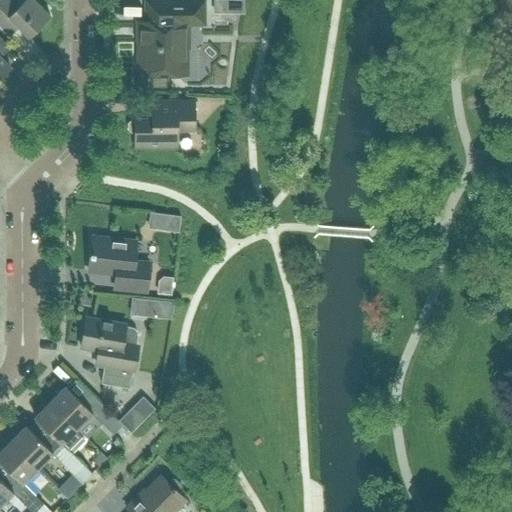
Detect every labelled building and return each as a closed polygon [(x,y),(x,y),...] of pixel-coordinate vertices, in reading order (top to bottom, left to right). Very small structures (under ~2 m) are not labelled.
[(27,37),(49,16),(32,0),(21,0),(15,7),(7,0),(0,0),(0,26),(8,35),(16,26),(27,37)] [(201,22),(201,2),(145,2),(145,15),(149,15),(148,21),(137,21),(137,64),(147,64),(147,70),(151,74),(179,74),(179,49),(184,49),(187,45),(188,34),(184,31),(185,22),(201,22)] [(0,75),(9,67),(0,57),(0,42),(2,40),(0,38),(0,75)] [(175,129),(192,129),(192,100),(150,100),(150,118),(130,118),(125,122),(125,128),(130,132),(133,132),(133,156),(134,156),(134,146),(175,146),(175,129)] [(148,211),(146,226),(177,230),(179,215),(148,211)] [(145,290),(147,263),(132,261),(134,241),(93,236),(91,252),(89,252),(87,270),(114,273),(113,287),(145,290)] [(168,317),(169,317),(171,301),(170,301),(131,297),(130,313),(168,317)] [(108,352),(105,368),(133,373),(138,344),(134,344),(136,335),(135,331),(132,327),(128,326),(123,325),(124,324),(84,317),(79,347),(108,352)] [(120,425),(74,379),(66,387),(64,385),(48,401),(75,428),(90,413),(111,434),(120,425)] [(130,433),(153,409),(141,398),(118,422),(130,433)] [(82,434),(75,428),(48,401),(33,416),(35,419),(27,427),(45,446),(49,441),(58,450),(63,445),(67,449),(82,434)] [(45,446),(27,427),(24,425),(9,440),(36,467),(51,452),(80,482),(90,472),(63,445),(58,450),(49,441),(45,446)] [(19,490),(24,485),(21,482),(36,467),(9,440),(0,448),(0,479),(5,485),(10,481),(19,490)] [(174,477),(169,476),(165,480),(159,475),(137,496),(136,495),(124,507),(129,511),(170,511),(184,499),(177,492),(181,488),(180,484),(174,477)] [(24,485),(19,490),(10,481),(5,485),(0,479),(0,502),(11,492),(30,511),(32,511),(42,503),(24,485)]
